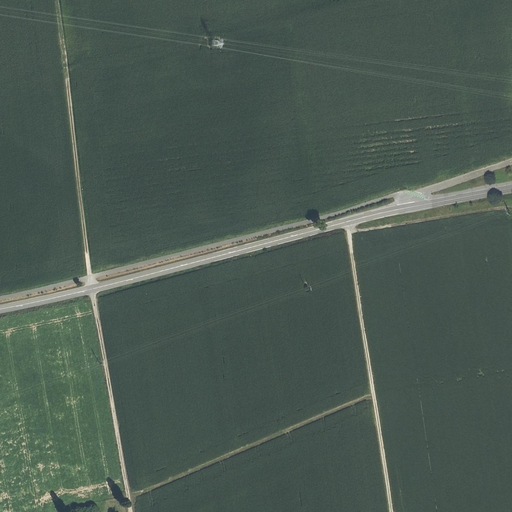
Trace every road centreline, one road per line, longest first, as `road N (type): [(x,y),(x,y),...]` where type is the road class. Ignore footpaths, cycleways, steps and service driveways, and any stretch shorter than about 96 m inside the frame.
road 1 (secondary): [(0,307),(511,187)]
road 2 (track): [(58,0),(90,277),(130,511)]
road 3 (track): [(391,511),(346,221)]
road 4 (track): [(128,498),(373,394)]
